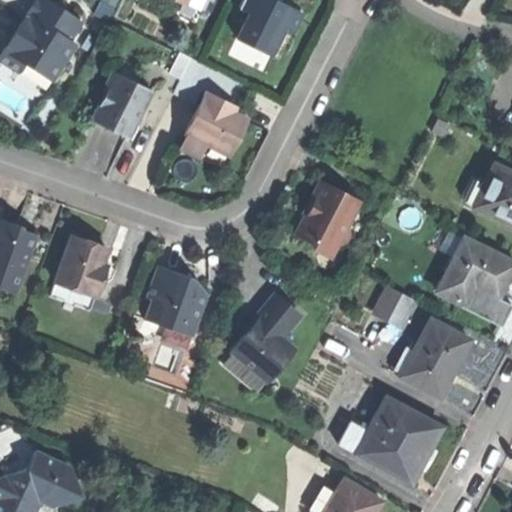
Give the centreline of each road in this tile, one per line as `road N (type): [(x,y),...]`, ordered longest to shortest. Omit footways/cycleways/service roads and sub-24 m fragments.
road 1 (residential): [(0,159),(174,223),(221,223),(261,191),(353,0)]
road 2 (residential): [(511,391),(445,511)]
